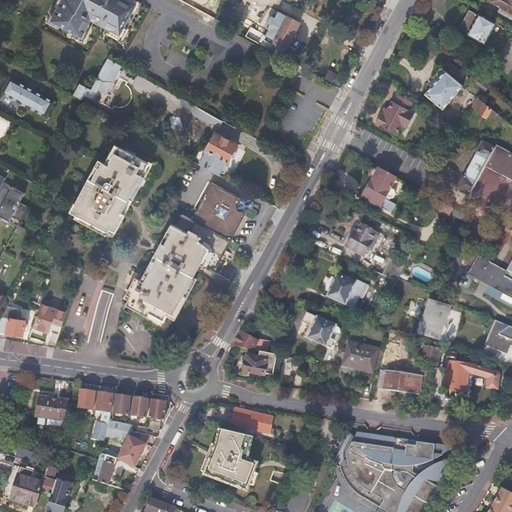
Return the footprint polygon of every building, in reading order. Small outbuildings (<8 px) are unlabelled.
[(93,22),(121,36),(137,5),(128,0),(66,0),(65,0),(64,0),(52,25),(84,40),(93,22)] [(511,0),(490,0),(490,2),(502,8),(501,11),(510,16),(511,13),(511,0)] [(416,7),(411,16),(423,26),(429,14),(416,7)] [(267,47),(281,55),(300,21),(279,9),(276,16),(271,13),(265,24),(269,26),(266,33),(273,37),(267,47)] [(469,33),(485,41),(495,21),(479,13),(478,15),(469,10),(460,27),(469,32),(469,33)] [(250,38),(254,30),(242,24),(239,32),(250,38)] [(250,38),(257,42),(262,32),(256,28),(254,30),(250,38)] [(440,65),(461,83),(462,84),(468,76),(446,58),(440,65)] [(81,83),(75,94),(81,97),(83,94),(89,94),(103,102),(108,93),(110,94),(117,81),(114,80),(123,66),(111,60),(94,91),(81,83)] [(438,103),(442,106),(461,83),(440,65),(432,74),(436,78),(424,91),(438,103)] [(338,84),(343,76),(330,69),(326,77),(338,84)] [(29,106),(45,115),(54,99),(10,75),(1,91),(16,99),(16,101),(28,107),(29,106)] [(382,113),(379,111),(374,121),(395,132),(400,124),(405,126),(413,111),(408,108),(412,100),(396,92),(392,99),(390,98),(385,107),(382,113)] [(477,96),(472,106),(480,110),(478,114),(485,117),(487,114),(494,117),(497,112),(493,109),(477,96)] [(220,125),(223,120),(221,119),(182,98),(180,103),(220,125)] [(211,169),(219,173),(225,161),(227,161),(237,142),(216,131),(199,162),(211,169)] [(457,187),(468,194),(484,167),(504,178),(511,182),(511,153),(497,145),(495,148),(482,141),(476,152),(477,153),(464,177),(463,176),(457,187)] [(71,210),(109,231),(111,227),(117,231),(126,214),(123,212),(150,163),(120,146),(110,165),(103,161),(93,179),(89,177),(71,210)] [(0,171),(8,176),(12,169),(0,162),(0,171)] [(374,176),(364,196),(392,210),(396,203),(389,199),(391,196),(394,196),(395,194),(396,193),(395,189),(400,179),(378,167),(377,169),(374,167),(371,167),(369,172),(370,174),(374,176)] [(0,180),(4,183),(8,176),(0,171),(0,180)] [(38,192),(41,185),(29,179),(25,187),(37,194),(38,192)] [(195,220),(231,239),(245,215),(243,210),(241,210),(238,210),(236,205),(237,203),(238,203),(241,197),(212,181),(192,218),(195,220)] [(33,200),(37,194),(25,187),(22,192),(21,193),(33,200)] [(30,206),(33,200),(21,193),(18,199),(30,206)] [(243,210),(245,215),(249,208),(246,200),(241,197),(238,203),(237,203),(236,205),(238,210),(241,210),(243,210)] [(27,212),(30,206),(18,199),(15,205),(27,212)] [(452,207),(442,202),(437,210),(448,216),(449,213),(452,207)] [(23,218),(27,212),(15,205),(11,211),(23,218)] [(465,221),(468,216),(461,212),(452,207),(449,213),(465,221)] [(20,225),(21,223),(23,218),(11,211),(8,218),(20,225)] [(4,224),(16,231),(20,225),(8,218),(4,224)] [(214,270),(231,239),(195,220),(188,232),(174,225),(144,280),(135,276),(127,291),(131,293),(126,303),(148,314),(149,312),(163,319),(168,310),(173,313),(200,264),(214,270)] [(345,241),(363,250),(367,243),(371,244),(375,237),(371,236),(375,228),(359,221),(355,229),(352,228),(345,241)] [(0,230),(13,237),(16,231),(4,224),(0,230)] [(0,231),(0,238),(9,244),(13,237),(0,230),(0,231)] [(7,247),(9,244),(0,238),(0,247),(5,251),(7,247)] [(405,264),(397,279),(406,283),(417,262),(416,261),(424,247),(417,243),(409,258),(405,264)] [(391,257),(382,273),(397,279),(405,264),(391,257)] [(511,258),(504,271),(483,259),(480,263),(475,260),(468,274),(477,279),(478,278),(480,280),(482,277),(488,281),(486,284),(503,293),(504,292),(511,296),(511,258)] [(397,279),(382,273),(378,281),(392,288),(397,279)] [(337,275),(326,296),(353,308),(356,301),(349,297),(355,284),(337,275)] [(442,318),(446,305),(425,299),(416,331),(429,335),(432,325),(439,328),(442,318)] [(41,304),(30,336),(47,341),(47,339),(57,342),(66,312),(41,304)] [(0,321),(0,331),(23,335),(26,321),(18,320),(19,311),(5,309),(0,321)] [(326,345),(332,348),(339,334),(333,331),(335,326),(314,316),(309,324),(311,325),(306,334),(309,336),(307,338),(325,346),(326,345)] [(511,326),(493,319),(483,345),(507,354),(511,344),(511,326)] [(256,341),(241,333),(234,346),(252,350),(256,341)] [(373,371),(378,348),(348,340),(342,365),(373,371)] [(433,347),(431,358),(439,359),(442,348),(433,347)] [(455,360),(457,353),(448,350),(445,357),(455,360)] [(261,352),(260,352),(259,357),(268,359),(264,375),(272,376),(277,355),(261,352)] [(268,359),(259,357),(247,355),(243,373),(264,376),(264,375),(268,359)] [(296,374),(304,375),(307,361),(298,359),(296,374)] [(500,374),(499,373),(470,363),(447,360),(443,388),(466,391),(470,372),(489,380),(484,390),(495,395),(501,380),(501,376),(500,374)] [(380,369),(376,387),(383,388),(383,389),(419,394),(422,375),(387,370),(387,371),(380,369)] [(95,391),(80,389),(78,406),(92,409),(95,391)] [(112,394),(97,392),(95,409),(109,411),(112,394)] [(130,397),(115,394),(112,411),(127,414),(130,397)] [(37,416),(64,420),(67,402),(40,397),(37,416)] [(148,399),(132,397),(130,414),(146,417),(148,399)] [(166,402),(152,400),(149,417),(163,419),(166,402)] [(266,433),(270,418),(234,409),(229,425),(266,433)] [(24,417),(15,413),(15,415),(10,425),(6,435),(17,439),(24,417)] [(110,421),(108,420),(107,426),(120,429),(121,423),(110,421)] [(134,466),(151,435),(131,431),(117,456),(134,466)] [(250,438),(221,432),(218,449),(216,454),(218,455),(215,464),(241,474),(246,460),(250,438)] [(356,437),(348,432),(335,457),(332,465),(341,466),(342,473),(345,479),(350,486),(356,493),(361,498),(368,502),(376,506),(381,508),(381,509),(388,511),(386,511),(426,511),(454,465),(447,460),(443,461),(436,465),(435,460),(439,459),(443,456),(444,446),(417,442),(380,436),(375,446),(356,437)] [(357,433),(356,437),(375,446),(380,436),(357,433)] [(453,447),(444,446),(443,456),(452,449),(453,447)] [(19,447),(17,451),(40,459),(42,454),(19,447)] [(40,459),(17,451),(15,456),(39,464),(40,459)] [(100,451),(92,479),(108,484),(114,464),(109,462),(112,454),(100,451)] [(218,455),(216,454),(207,477),(210,478),(215,464),(218,455)] [(260,465),(246,460),(241,474),(255,479),(260,465)] [(215,464),(210,478),(250,493),(255,479),(241,474),(215,464)] [(46,476),(53,478),(55,468),(49,466),(49,467),(46,476)] [(34,507),(41,485),(42,481),(17,473),(9,498),(34,507)] [(41,485),(53,488),(56,479),(53,478),(46,476),(44,476),(42,481),(41,485)] [(53,488),(46,511),(62,511),(71,484),(58,480),(56,479),(53,488)] [(511,511),(511,496),(502,491),(490,511),(511,511)] [(173,511),(175,510),(151,501),(144,511),(173,511)]
